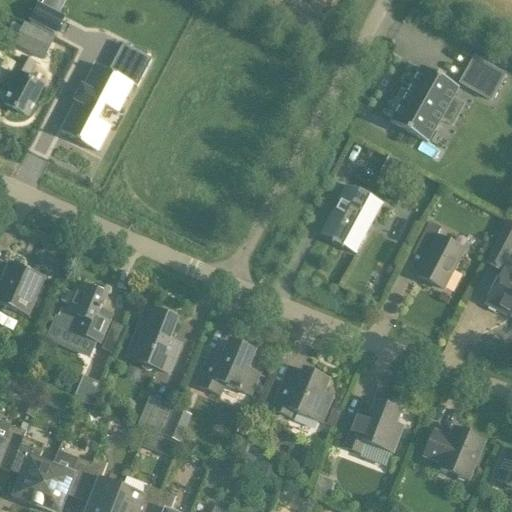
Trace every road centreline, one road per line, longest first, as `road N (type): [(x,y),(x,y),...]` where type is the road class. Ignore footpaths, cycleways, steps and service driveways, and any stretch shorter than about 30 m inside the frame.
road 1 (residential): [(385,0),(227,285)]
road 2 (residential): [(511,394),(227,285)]
road 3 (residential): [(227,285),(0,180)]
